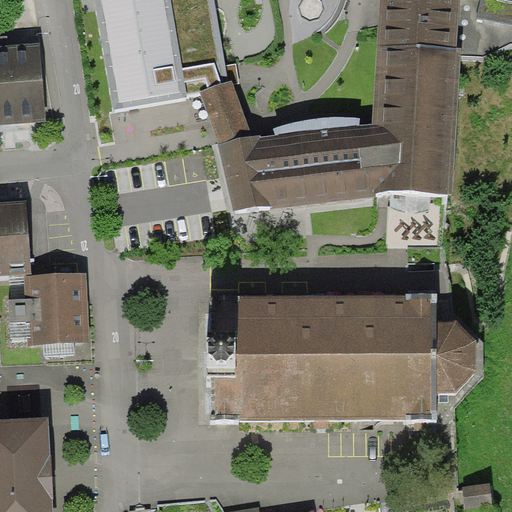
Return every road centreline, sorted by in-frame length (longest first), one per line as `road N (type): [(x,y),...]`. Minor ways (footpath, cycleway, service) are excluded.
road 1 (residential): [(111,476),(101,276),(79,159)]
road 2 (residential): [(51,0),(79,159)]
